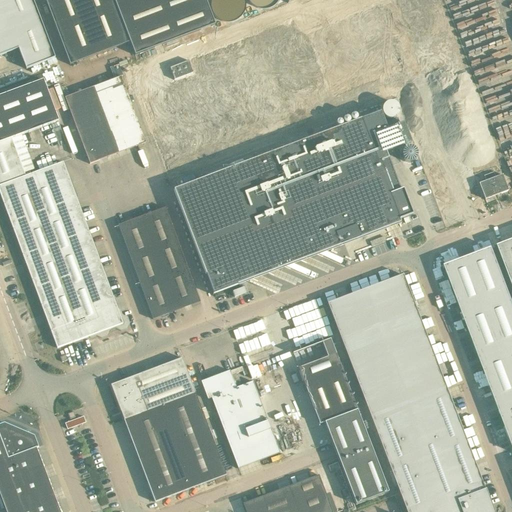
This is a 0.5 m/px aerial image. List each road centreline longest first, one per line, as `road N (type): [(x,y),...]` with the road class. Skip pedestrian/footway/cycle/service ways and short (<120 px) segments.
road 1 (unclassified): [(78,376),(391,258),(415,262)]
road 2 (unclassified): [(511,504),(415,262)]
road 3 (unclassified): [(130,511),(78,376)]
road 4 (unclassified): [(39,391),(85,511)]
